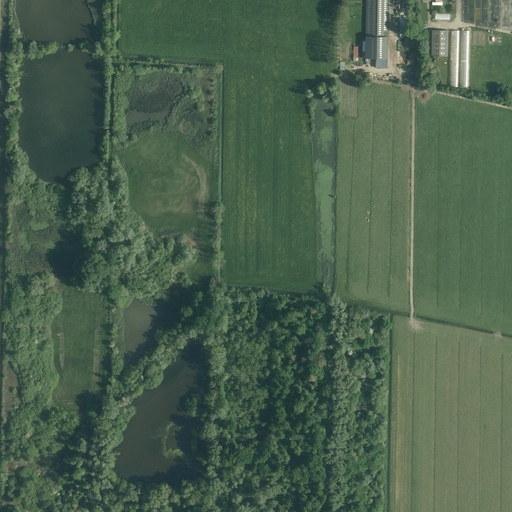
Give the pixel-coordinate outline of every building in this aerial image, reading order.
[(375,68),(387,68),(387,59),(388,0),(365,0),(365,58),(365,62),(370,62),(370,59),(375,59),(375,68)] [(431,55),(448,56),(448,30),(432,30),(431,55)] [(458,87),(460,30),(451,30),(450,86),(458,87)] [(461,30),(460,87),(469,87),(470,30),(461,30)] [(411,50),(412,50),(413,50),(413,49),(414,49),(415,48),(416,48),(416,47),(417,46),(417,45),(417,44),(417,43),(417,42),(417,41),(416,40),(416,39),(415,39),(415,38),(414,38),(414,37),(413,37),(412,37),(411,37),(410,37),(409,37),(408,37),(408,38),(407,38),(406,39),(405,39),(405,40),(405,41),(404,42),(404,43),(404,44),(404,45),(405,46),(405,47),(406,48),(407,49),(408,49),(409,50),(410,50),(411,50)]
